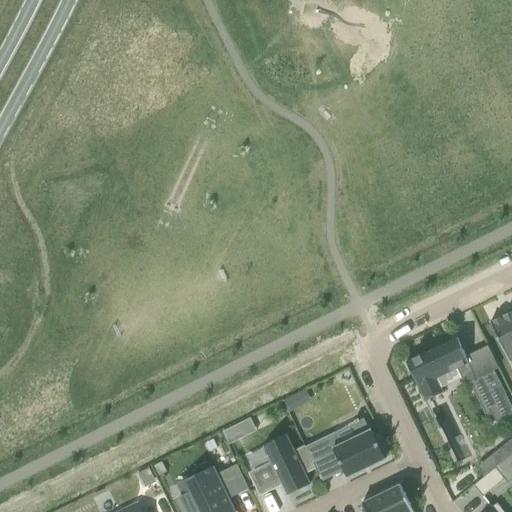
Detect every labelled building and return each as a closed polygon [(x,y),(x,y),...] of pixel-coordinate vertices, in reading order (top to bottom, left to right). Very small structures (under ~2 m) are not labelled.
[(511,312),(489,323),(511,370),(511,312)] [(409,361),(406,363),(425,403),(426,402),(426,400),(431,398),(437,395),(441,393),(442,395),(443,394),(436,379),(455,370),(456,369),(461,378),(461,379),(466,377),(479,403),(486,417),(488,416),(491,415),(495,423),(511,415),(511,408),(493,370),(476,379),(462,350),(456,338),(453,340),(451,341),(451,340),(451,339),(450,340),(451,342),(447,344),(422,355),(411,360),(411,359),(410,359),(411,360),(409,361)] [(235,427),(223,433),(229,445),(241,439),(235,427)] [(334,433),(305,448),(312,463),(313,462),(334,453),(343,472),(346,478),(362,471),(369,468),(369,467),(385,460),(371,431),(369,432),(340,446),(334,433)] [(269,467),(253,475),(260,488),(279,479),(282,486),(287,496),(309,485),(304,475),(315,470),(312,463),(305,448),(304,446),(293,451),(285,436),(263,447),(271,462),(274,468),(270,470),(269,467)] [(511,439),(493,455),(500,465),(511,455),(511,439)] [(218,479),(179,497),(186,511),(232,511),(227,501),(227,500),(228,499),(248,490),(236,465),(216,475),(218,479)] [(143,485),(154,479),(148,469),(137,474),(143,485)] [(495,469),(473,486),(482,498),(504,480),(495,469)] [(364,511),(412,511),(400,486),(361,504),(364,511)]
